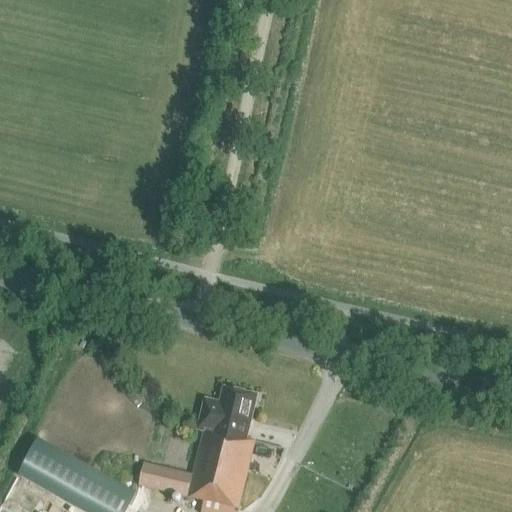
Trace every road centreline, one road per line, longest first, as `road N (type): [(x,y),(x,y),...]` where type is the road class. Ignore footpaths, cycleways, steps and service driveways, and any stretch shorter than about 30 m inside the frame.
road 1 (tertiary): [(511,395),(0,275)]
road 2 (track): [(206,277),(263,0)]
